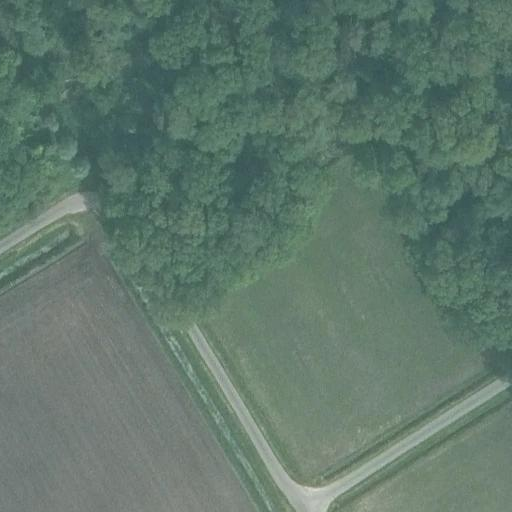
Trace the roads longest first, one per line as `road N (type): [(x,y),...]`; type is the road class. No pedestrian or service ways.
road 1 (unclassified): [(0,248),(72,205),(114,207),(300,511)]
road 2 (unclassified): [(302,511),(511,378)]
